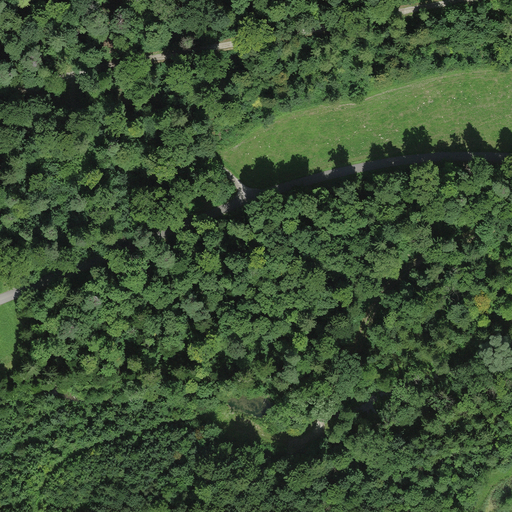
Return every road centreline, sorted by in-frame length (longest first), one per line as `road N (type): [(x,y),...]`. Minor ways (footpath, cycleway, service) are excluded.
road 1 (unclassified): [(0,300),(253,198),(332,175),(444,156),(511,158)]
road 2 (track): [(0,92),(155,55),(464,0)]
road 3 (track): [(23,85),(217,162),(253,198)]
